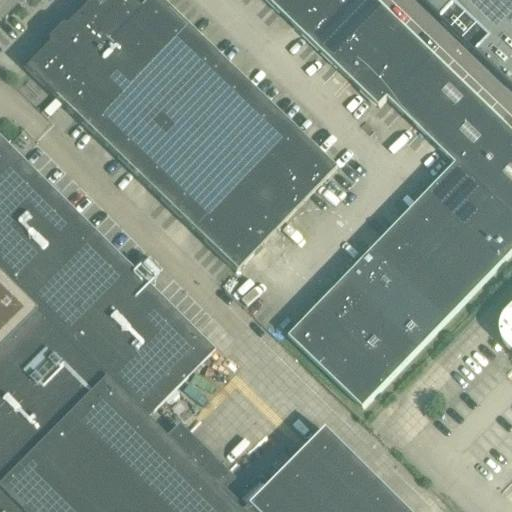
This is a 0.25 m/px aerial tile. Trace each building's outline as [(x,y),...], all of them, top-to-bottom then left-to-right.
[(21,68),(213,253),(246,218),(279,184),(312,150),(156,0),(148,0),(139,10),(127,0),(92,0),(89,4),(86,1),(84,3),(87,6),(68,26),(65,23),(63,25),(66,28),(47,47),(44,44),(42,47),(45,50),(27,69),(23,66),(21,68)] [(264,0),(293,27),(318,0),(264,0)] [(318,0),(293,27),(321,55),(374,1),(372,0),(318,0)] [(511,0),(417,0),(441,22),(454,8),(489,41),(475,55),(511,90),(511,0)] [(321,55),(350,83),(402,28),(374,1),(321,55)] [(379,110),(387,102),(431,56),(402,28),(350,83),(379,110)] [(387,102),(456,167),(511,221),(511,134),(431,56),(387,102)] [(0,511),(401,511),(322,433),(243,511),(236,511),(146,422),(214,353),(0,141),(0,511)] [(335,171),(312,150),(279,184),(302,206),(335,171)] [(427,191),(425,192),(503,267),(511,257),(511,221),(456,167),(430,194),(427,191)] [(279,184),(246,218),(268,240),(302,206),(279,184)] [(399,219),(398,221),(475,295),(503,267),(425,192),(424,193),(428,196),(402,222),(399,219)] [(246,218),(213,253),(235,275),(268,240),(246,218)] [(371,248),(370,249),(447,324),(475,295),(398,221),(397,222),(400,225),(374,251),(371,248)] [(344,277),(342,278),(420,353),(447,324),(370,249),(369,251),(372,254),(347,280),(344,277)] [(316,306),(315,307),(392,382),(420,353),(342,278),(341,280),(344,283),(319,309),(316,306)] [(392,382),(315,307),(313,308),(317,311),(291,338),(288,335),(286,337),(363,412),(392,382)] [(511,310),(506,317),(504,319),(503,321),(502,324),(501,326),(500,329),(500,332),(500,334),(500,337),(501,340),(502,343),(503,345),(505,347),(506,349),(509,351),(510,353),(511,354),(511,310)]
